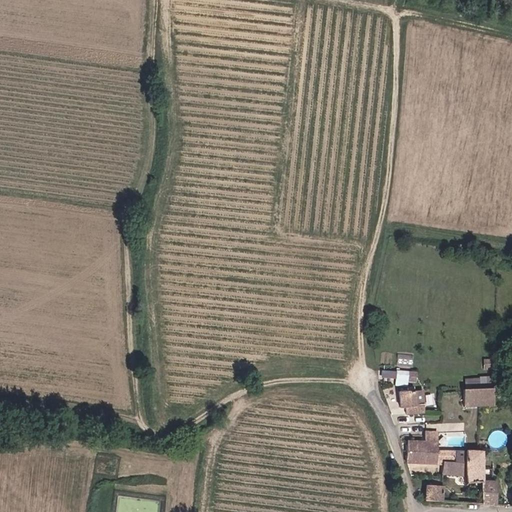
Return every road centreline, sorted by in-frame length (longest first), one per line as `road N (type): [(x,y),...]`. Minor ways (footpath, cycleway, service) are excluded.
road 1 (track): [(0,413),(166,434),(198,425),(271,380),(336,378),(373,391),(359,309),(388,190),(395,11),(511,36)]
road 2 (track): [(165,0),(170,150),(148,253),(166,434)]
road 3 (track): [(152,0),(151,153),(127,235),(137,419)]
road 4 (track): [(202,511),(210,454),(225,424),(276,393),(348,404),(366,428),(383,511)]
road 5 (track): [(146,432),(137,419),(0,398)]
road 6 (unclassified): [(373,391),(414,511)]
